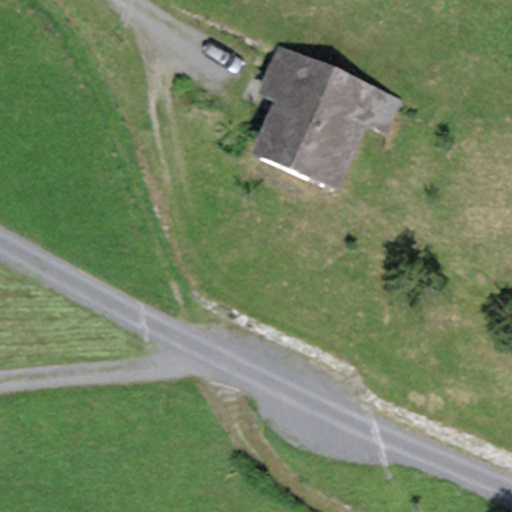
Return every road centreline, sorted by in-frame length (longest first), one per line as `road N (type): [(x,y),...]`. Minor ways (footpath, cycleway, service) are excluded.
road 1 (unclassified): [(0,243),(208,352),(511,490)]
road 2 (track): [(118,0),(220,74)]
